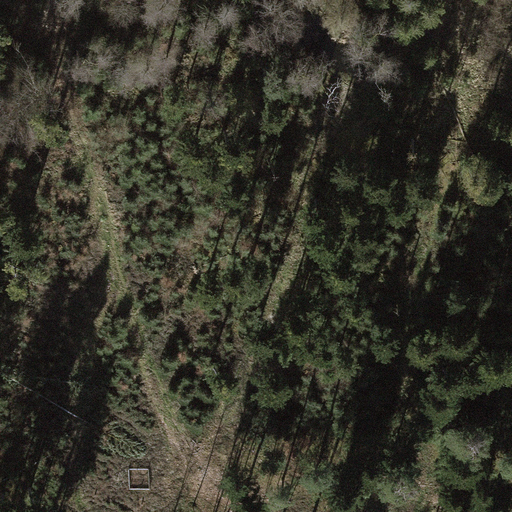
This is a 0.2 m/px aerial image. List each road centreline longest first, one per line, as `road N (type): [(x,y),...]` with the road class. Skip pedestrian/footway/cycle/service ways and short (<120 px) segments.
road 1 (track): [(511,296),(399,256),(272,277),(185,261),(138,220),(101,221)]
road 2 (track): [(0,162),(101,221),(88,299),(104,343),(212,435)]
